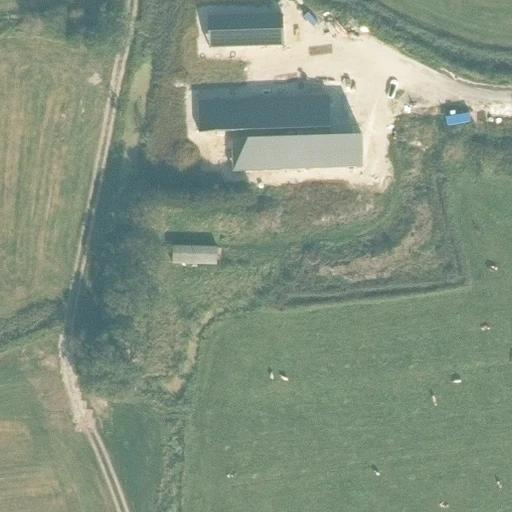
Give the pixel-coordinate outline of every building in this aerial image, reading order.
[(207,34),(208,66),(283,64),(282,32),(207,34)] [(278,148),(279,156),(229,157),(230,189),(280,188),(363,185),(362,153),(322,154),(322,146),(330,146),(329,114),(197,118),(198,150),(278,148)] [(165,186),(189,187),(190,152),(166,151),(165,186)] [(160,219),(164,202),(143,198),(139,215),(160,219)] [(216,248),(172,246),(172,265),(216,266),(216,248)]
